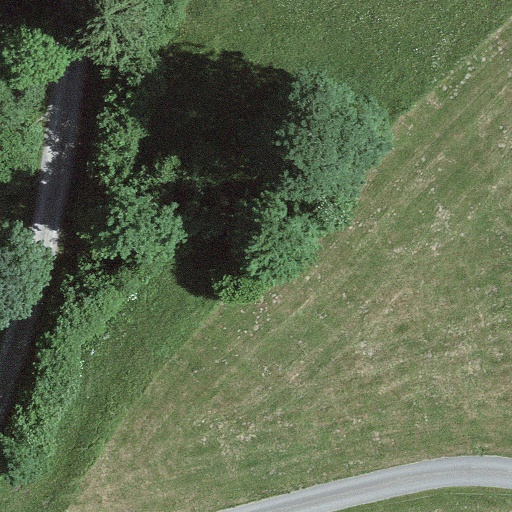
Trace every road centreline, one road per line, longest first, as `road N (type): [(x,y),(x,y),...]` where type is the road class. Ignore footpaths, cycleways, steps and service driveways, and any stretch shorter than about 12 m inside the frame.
road 1 (unclassified): [(0,361),(77,88),(88,0)]
road 2 (unclassified): [(301,511),(395,488),(511,478)]
